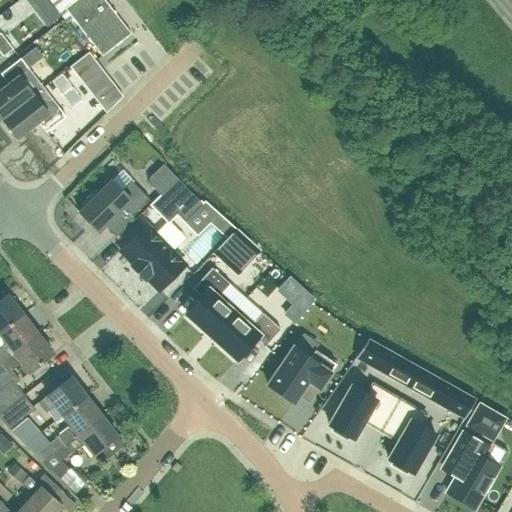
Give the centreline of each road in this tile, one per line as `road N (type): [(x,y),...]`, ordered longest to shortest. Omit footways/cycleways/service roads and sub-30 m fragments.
road 1 (residential): [(203,405),(18,208)]
road 2 (residential): [(18,208),(196,49)]
road 3 (residential): [(111,511),(203,405)]
road 4 (residential): [(293,500),(203,405)]
